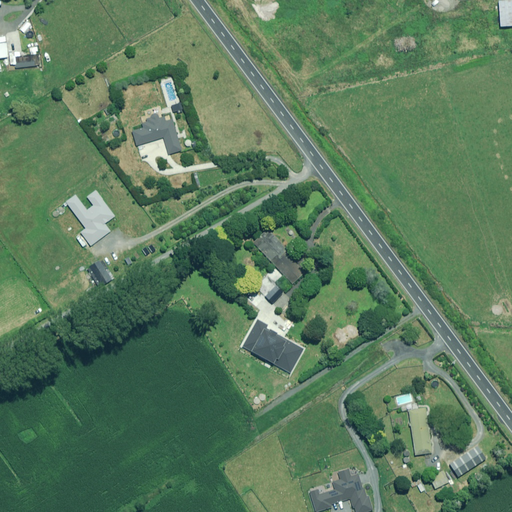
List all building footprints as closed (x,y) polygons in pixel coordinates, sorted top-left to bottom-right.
[(500,27),(511,26),(511,0),(499,1),(500,27)] [(0,58),(8,58),(6,37),(0,37),(0,58)] [(143,129),(133,132),(137,146),(163,139),(167,155),(182,151),(174,120),(167,122),(166,118),(159,120),(157,113),(151,115),(152,118),(146,119),(147,122),(142,123),(143,129)] [(80,241),(84,237),(91,246),(110,232),(105,225),(115,217),(96,191),(87,197),(94,206),(87,211),(76,196),(66,203),(86,229),(81,233),(76,236),(80,241)] [(269,228),(253,242),(292,285),(308,271),(269,228)] [(265,297),(267,299),(263,303),(269,308),(274,303),(283,293),(276,286),(265,297)] [(432,453),(426,408),(409,410),(415,456),(432,453)] [(351,475),(349,469),(338,473),(340,479),(332,482),(334,488),(319,493),(318,490),(309,493),(314,511),(320,511),(333,509),(332,505),(350,500),(352,510),(354,509),(354,511),(370,511),(374,511),(367,487),(363,488),(358,473),(351,475)] [(449,482),(444,471),(430,478),(435,489),(449,482)] [(425,491),(421,484),(419,480),(410,484),(412,488),(418,486),(421,493),(425,491)]
